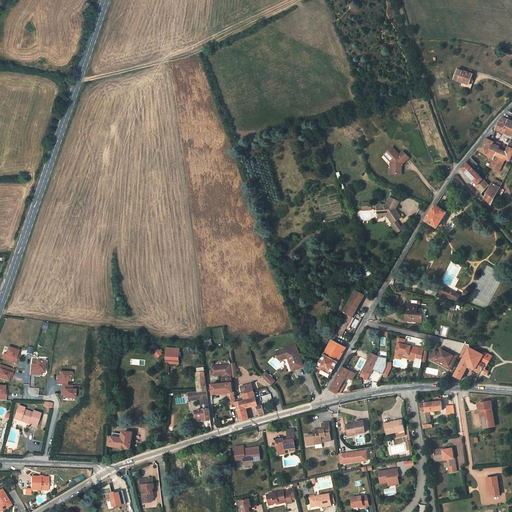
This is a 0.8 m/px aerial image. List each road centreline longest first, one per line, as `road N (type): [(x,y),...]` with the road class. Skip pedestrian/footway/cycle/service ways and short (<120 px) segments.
road 1 (primary): [(105,0),(0,304)]
road 2 (residential): [(327,402),(324,392),(456,168)]
road 3 (unclassified): [(157,451),(327,402)]
road 4 (track): [(456,168),(401,0)]
road 5 (residential): [(405,511),(421,479),(410,387)]
